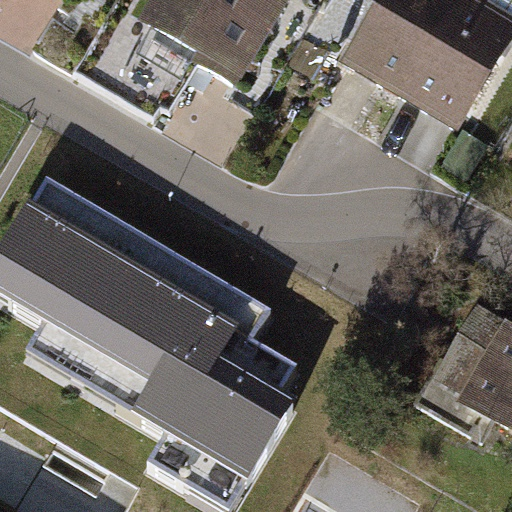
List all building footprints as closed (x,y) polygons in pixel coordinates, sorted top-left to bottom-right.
[(164,0),(149,25),(205,57),(199,67),(234,87),(281,7),(275,3),(276,0),(164,0)] [(462,0),(461,0),(390,0),(350,68),(403,100),(462,0)] [(511,0),(462,0),(403,100),(457,130),(511,36),(511,0)] [(275,310),(50,178),(0,262),(0,284),(58,319),(40,349),(177,430),(158,461),(231,504),(294,398),(285,393),(302,365),(258,339),(275,310)] [(511,339),(481,320),(450,373),(480,391),(470,407),(511,431),(511,339)]
